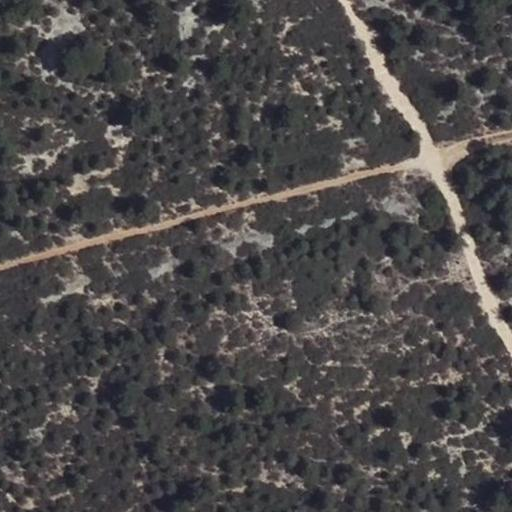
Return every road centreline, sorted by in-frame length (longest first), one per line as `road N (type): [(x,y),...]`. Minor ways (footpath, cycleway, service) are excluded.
road 1 (track): [(511,345),(489,305),(435,157)]
road 2 (track): [(435,157),(344,0)]
